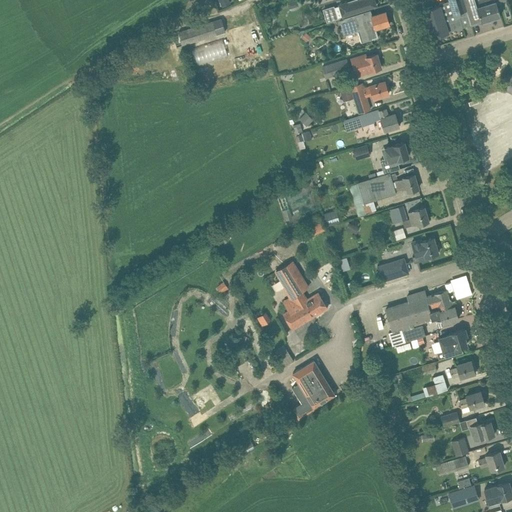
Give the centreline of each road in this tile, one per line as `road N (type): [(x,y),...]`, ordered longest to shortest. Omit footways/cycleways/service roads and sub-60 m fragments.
road 1 (tertiary): [(476,240),(419,57)]
road 2 (residential): [(346,301),(481,257)]
